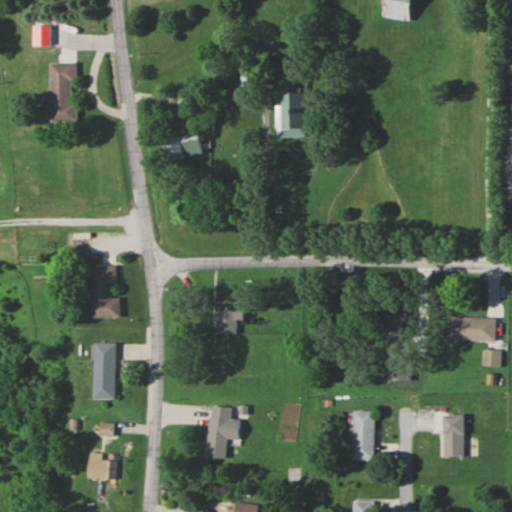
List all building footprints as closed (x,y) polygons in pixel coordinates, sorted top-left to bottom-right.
[(411,20),(413,0),(384,0),(383,17),(411,20)] [(35,45),(53,45),(52,24),(35,25),(35,45)] [(51,62),(52,92),(47,92),(48,119),(76,118),(75,81),(78,81),(77,62),(51,62)] [(277,129),(309,128),(308,93),(281,94),(281,105),(276,105),(277,129)] [(203,153),(198,132),(168,139),(173,160),(203,153)] [(121,317),(121,297),(113,297),(112,284),(118,284),(118,266),(93,266),(93,317),(121,317)] [(216,333),(237,334),(238,319),(244,319),(244,310),(217,310),(216,333)] [(403,315),(383,315),(383,339),(402,340),(403,315)] [(448,340),(494,341),(495,317),(449,316),(448,340)] [(117,398),(116,342),(94,343),(95,399),(117,398)] [(499,366),(500,350),(483,349),(482,365),(499,366)] [(391,357),(390,380),(413,380),(414,357),(391,357)] [(207,457),(227,458),(228,444),(240,445),(241,419),(232,418),(232,406),(209,405),(207,457)] [(377,411),(356,410),(355,459),(375,460),(377,411)] [(465,456),(464,414),(444,415),(444,456),(465,456)] [(115,423),(101,423),(100,436),(115,436),(115,423)] [(90,478),(117,478),(117,460),(104,460),(104,452),(91,452),(90,478)] [(355,511),(375,511),(376,501),(356,500),(355,511)] [(256,511),(257,503),(234,502),(233,511),(256,511)]
